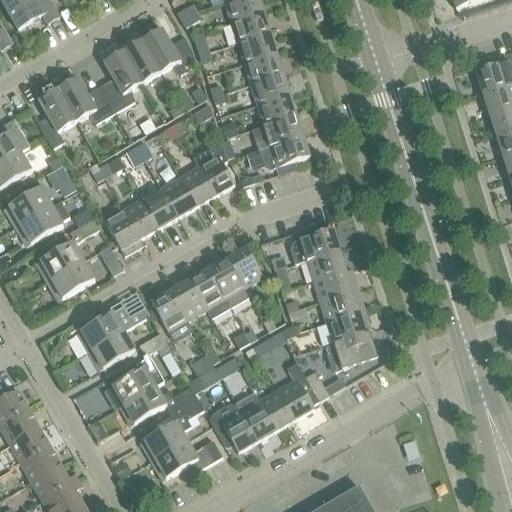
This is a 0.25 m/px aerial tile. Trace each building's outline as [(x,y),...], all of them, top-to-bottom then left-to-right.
[(6,0),(2,3),(19,33),(44,18),(49,26),(60,20),(48,0),(35,0),(34,0),(6,0)] [(232,26),(265,16),(259,0),(243,0),(225,6),(232,26)] [(490,1),(489,0),(452,0),(457,13),(458,12),(458,11),(490,1)] [(178,16),(182,24),(197,14),(193,7),(178,16)] [(197,14),(182,24),(186,31),(202,22),(197,14)] [(265,16),(232,26),(238,47),(271,36),(265,16)] [(0,49),(2,53),(13,47),(0,24),(0,49)] [(143,44),(162,76),(173,70),(181,79),(197,69),(192,53),(187,45),(174,52),(163,32),(143,44)] [(204,36),(194,39),(197,50),(208,47),(204,36)] [(271,36),(238,47),(245,67),(278,57),(271,36)] [(124,54),(143,87),(162,76),(143,44),(124,54)] [(200,58),(210,55),(208,47),(197,50),(200,58)] [(103,93),(116,116),(136,105),(132,93),(143,87),(124,54),(105,66),(116,86),(103,93)] [(210,55),(200,58),(203,66),(213,63),(210,55)] [(511,56),(486,65),(488,72),(478,75),(478,74),(477,75),(484,97),(511,87),(511,56)] [(278,57),(245,67),(251,88),(284,78),(278,57)] [(284,78),(251,88),(258,109),(291,98),(284,78)] [(59,92),(78,125),(88,118),(97,127),(116,116),(103,93),(90,101),(78,81),(59,92)] [(511,87),(484,97),(490,118),(511,110),(511,87)] [(214,100),(224,96),(221,88),(211,92),(214,100)] [(78,125),(59,92),(39,104),(51,123),(41,129),(54,152),(65,146),(59,135),(78,125)] [(224,96),(214,100),(217,108),(227,105),(224,96)] [(189,98),(179,104),(185,115),(196,109),(189,98)] [(291,98),(258,109),(264,129),(297,119),(291,98)] [(180,108),(170,114),(175,122),(185,116),(180,108)] [(210,108),(195,116),(201,127),(213,119),(210,108)] [(511,110),(490,118),(497,138),(511,133),(511,110)] [(297,119),(264,129),(253,133),(259,153),(271,149),(271,150),(304,139),(297,119)] [(0,167),(21,155),(31,150),(15,122),(0,131),(0,132),(4,140),(0,142),(0,167)] [(175,128),(180,138),(188,133),(182,124),(175,128)] [(235,124),(223,128),(227,141),(240,137),(235,124)] [(180,138),(175,128),(167,133),(173,142),(180,138)] [(511,133),(497,138),(503,159),(511,156),(511,133)] [(271,150),(271,149),(259,153),(265,170),(271,173),(311,160),(304,139),(271,150)] [(230,144),(222,146),(228,163),(236,160),(230,144)] [(137,150),(143,159),(150,155),(145,146),(137,150)] [(143,159),(137,150),(130,154),(135,164),(143,159)] [(21,155),(0,167),(0,192),(32,174),(21,155)] [(511,156),(503,159),(510,179),(511,178),(511,156)] [(58,159),(50,164),(55,172),(63,168),(58,159)] [(199,170),(216,200),(235,189),(218,159),(199,170)] [(110,173),(113,177),(124,170),(119,161),(107,167),(110,173)] [(298,173),(296,165),(278,171),(276,171),(279,179),(298,173)] [(100,172),(105,181),(113,177),(110,173),(107,167),(100,172)] [(63,169),(47,178),(57,194),(60,192),(72,185),(63,169)] [(216,200),(199,170),(180,181),(197,210),(216,200)] [(105,181),(100,172),(92,176),(98,185),(105,181)] [(197,210),(180,181),(161,191),(179,221),(197,210)] [(20,229),(53,210),(42,191),(9,210),(20,229)] [(143,202),(160,232),(179,221),(161,191),(143,202)] [(124,213),(141,243),(160,232),(143,202),(124,213)] [(53,210),(20,229),(31,248),(64,229),(53,210)] [(80,230),(94,222),(87,211),(74,219),(80,230)] [(141,243),(124,213),(105,224),(122,254),(141,243)] [(80,230),(70,236),(76,247),(100,233),(94,222),(80,230)] [(315,230),(300,235),(303,243),(318,238),(315,230)] [(340,254),(334,233),(318,238),(303,243),(294,245),(291,251),(297,268),(308,264),(340,254)] [(52,283),(84,264),(73,245),(41,264),(52,283)] [(110,250),(100,255),(114,280),(124,274),(110,250)] [(227,262),(245,292),(264,281),(247,251),(227,262)] [(308,264),(314,285),(347,275),(340,254),(308,264)] [(250,301),(245,292),(227,262),(209,273),(231,312),(250,301)] [(84,264),(52,283),(63,302),(95,283),(84,264)] [(286,271),(276,274),(279,282),(289,279),(286,271)] [(190,284),(207,314),(212,322),(231,312),(209,273),(190,284)] [(314,285),(321,305),(353,295),(347,275),(314,285)] [(207,314),(190,284),(171,295),(188,325),(207,314)] [(188,325),(171,295),(152,306),(169,336),(188,325)] [(360,316),(353,295),(321,305),(327,326),(360,316)] [(289,316),(299,312),(297,304),(287,307),(289,316)] [(92,354),(125,335),(151,320),(146,311),(130,320),(124,310),(114,316),(111,312),(97,320),(99,324),(81,335),(92,354)] [(299,312),(289,316),(292,324),(302,320),(299,312)] [(366,336),(360,316),(327,326),(334,346),(366,336)] [(271,322),(264,326),(269,335),(277,331),(271,322)] [(293,328),(284,333),(288,341),(298,336),(293,328)] [(245,337),(251,346),(258,342),(253,332),(245,337)] [(125,335),(92,354),(103,373),(136,354),(125,335)] [(157,352),(166,347),(161,336),(140,348),(146,359),(157,352)] [(251,346),(245,337),(245,336),(234,342),(240,352),(251,346)] [(280,336),(268,343),(273,352),(285,345),(284,343),(280,336)] [(377,356),(370,348),(366,336),(334,346),(326,349),(333,372),(377,356)] [(171,354),(166,347),(157,352),(162,360),(171,354)] [(254,351),(259,360),(266,356),(261,347),(254,351)] [(259,360),(254,351),(246,355),(251,365),(259,360)] [(208,358),(213,368),(221,363),(215,354),(208,358)] [(199,379),(215,370),(213,368),(208,358),(192,367),(199,379)] [(124,408),(156,390),(150,379),(158,374),(150,361),(137,368),(140,374),(113,389),(124,408)] [(278,394),(296,424),(315,413),(313,409),(320,405),(306,381),(297,367),(288,372),(295,384),(278,394)] [(216,373),(221,382),(229,378),(224,368),(216,373)] [(206,391),(221,382),(216,373),(215,370),(199,379),(206,391)] [(306,381),(320,405),(330,399),(316,375),(306,381)] [(0,385),(0,389),(3,395),(21,385),(17,377),(0,385)] [(341,381),(328,389),(333,397),(339,394),(346,389),(345,388),(342,382),(341,381)] [(172,417),(198,402),(192,391),(174,401),(170,394),(162,399),(156,390),(124,408),(135,427),(167,409),(172,417)] [(0,429),(29,413),(18,394),(0,404),(0,429)] [(278,394),(260,405),(277,434),(296,424),(278,394)] [(236,407),(237,408),(258,445),(277,434),(260,405),(255,396),(236,407)] [(198,402),(172,417),(176,426),(145,444),(156,463),(188,444),(183,435),(192,430),(188,423),(205,413),(198,402)] [(258,445),(237,408),(230,408),(225,411),(218,414),(214,418),(211,423),(226,450),(233,446),(239,456),(258,445)] [(0,430),(11,449),(40,432),(29,413),(0,429),(0,430)] [(100,423),(89,430),(99,445),(109,439),(100,423)] [(21,467),(51,450),(40,432),(11,449),(21,467)] [(223,460),(213,444),(194,455),(188,444),(156,463),(167,482),(194,466),(199,474),(223,460)] [(32,486),(62,469),(51,450),(21,467),(32,486)] [(126,464),(116,471),(122,481),(132,475),(126,464)] [(43,505),(79,484),(76,477),(69,481),(62,469),(32,486),(43,505)] [(47,511),(73,511),(83,507),(76,494),(83,490),(79,484),(43,505),(47,511)] [(373,511),(360,489),(320,511),(373,511)]
